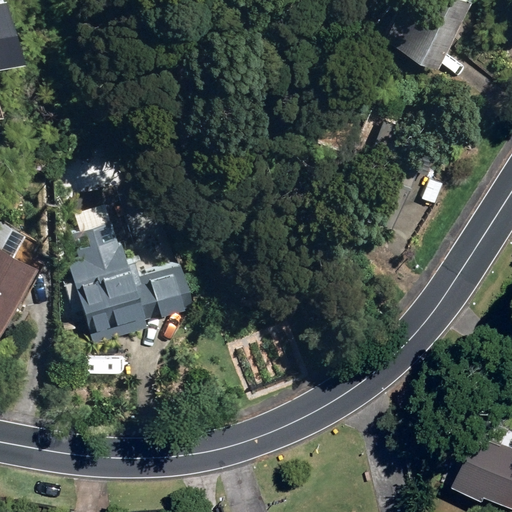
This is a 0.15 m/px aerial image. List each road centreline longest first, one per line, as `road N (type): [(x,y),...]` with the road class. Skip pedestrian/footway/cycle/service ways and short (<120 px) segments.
road 1 (residential): [(0,441),(75,456),(153,459),(335,405),(432,315),(511,187)]
road 2 (unknown): [(382,367),(407,511)]
